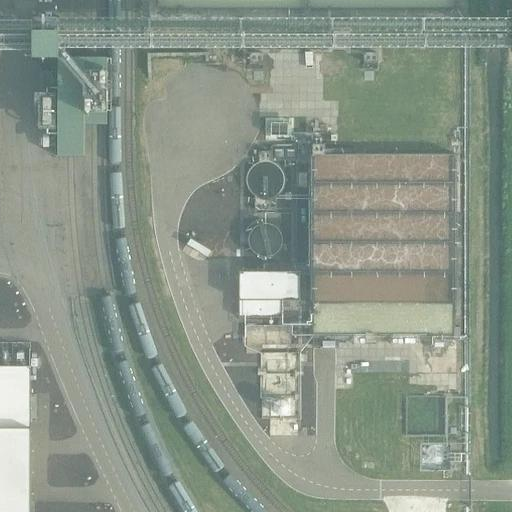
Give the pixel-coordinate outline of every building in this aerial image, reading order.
[(35,27),(35,54),(64,54),(64,48),(64,32),(64,27),(35,27)] [(86,159),(86,61),(60,61),(58,158),(86,159)] [(456,335),(457,152),(313,151),(312,333),(456,335)] [(298,275),(238,275),(238,320),(281,320),(281,304),(298,304),(298,275)] [(0,511),(30,511),(31,373),(0,372),(0,511)]
